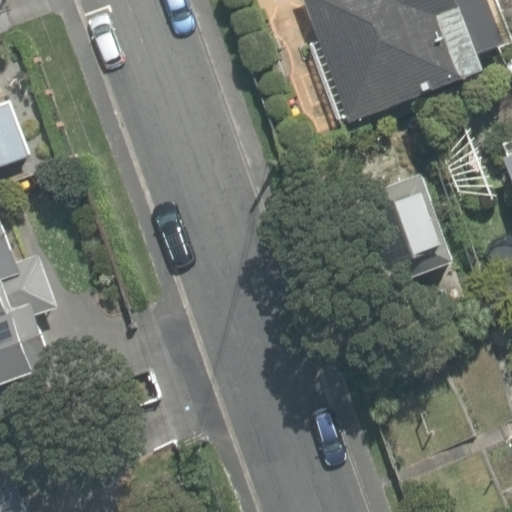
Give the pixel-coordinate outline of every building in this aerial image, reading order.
[(304,0),(347,129),(493,74),(486,53),(511,45),(492,0),(304,0)] [(511,87),(476,101),(511,195),(511,87)] [(0,175),(38,161),(16,102),(0,108),(0,175)] [(325,214),(356,305),(464,268),(432,177),(325,214)] [(29,274),(1,196),(0,196),(0,392),(60,371),(36,304),(27,307),(16,278),(29,274)] [(0,511),(32,511),(24,487),(0,495),(0,511)]
